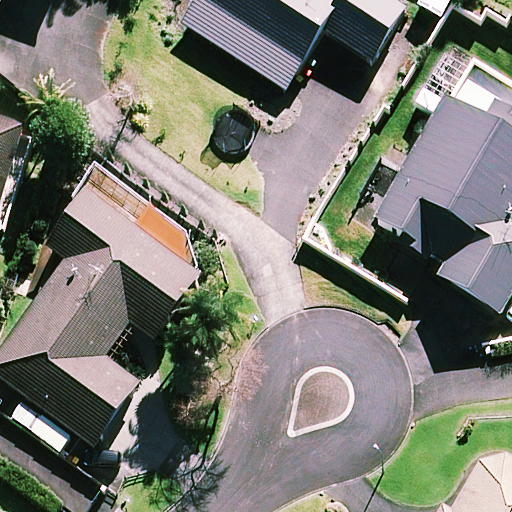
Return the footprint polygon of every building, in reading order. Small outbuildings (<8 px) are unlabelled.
[(407,11),(389,0),(199,0),(186,22),(290,88),(327,29),(375,60),(407,11)] [(511,82),(474,60),(442,113),(381,216),(419,238),(414,246),(446,266),(442,273),(506,310),(511,299),(511,82)] [(0,229),(1,230),(42,110),(0,95),(0,229)] [(158,338),(204,270),(191,229),(101,169),(51,244),(68,256),(0,357),(0,374),(30,395),(15,418),(60,448),(73,428),(98,445),(138,385),(103,361),(131,320),(158,338)] [(511,511),(511,455),(495,445),(457,508),(449,503),(443,511),(511,511)]
